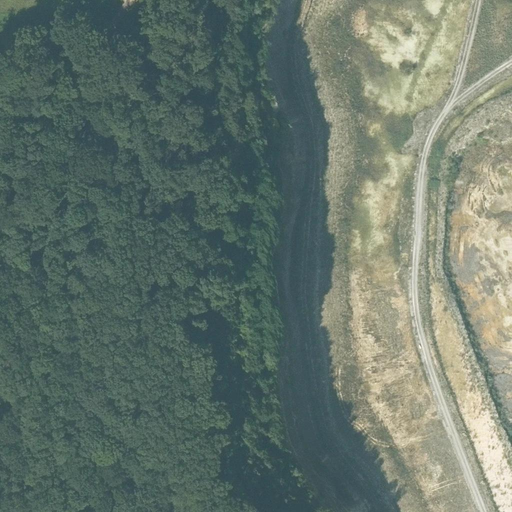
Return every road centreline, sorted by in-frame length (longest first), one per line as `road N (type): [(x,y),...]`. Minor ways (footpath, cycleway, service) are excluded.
road 1 (track): [(481,511),(414,309),(411,209),(427,120),(511,56)]
road 2 (track): [(26,210),(64,338),(174,511)]
road 3 (track): [(26,210),(3,243),(31,487),(43,511)]
road 4 (track): [(105,31),(77,87),(48,179),(26,210)]
